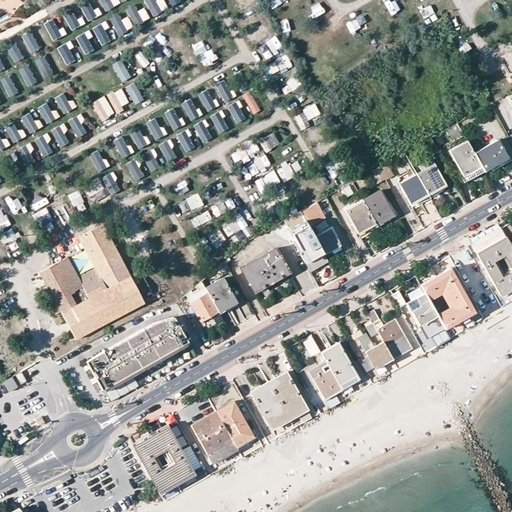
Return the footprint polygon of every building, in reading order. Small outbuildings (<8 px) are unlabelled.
[(87,0),(79,4),(88,22),(99,16),(90,0),(87,0)] [(98,0),(105,12),(126,0),(98,0)] [(154,0),(143,0),(153,17),(162,12),(154,0)] [(265,0),(270,10),(280,5),(277,0),(265,0)] [(431,0),(429,0),(418,6),(425,20),(438,13),(431,0)] [(432,0),(437,8),(449,2),(447,0),(432,0)] [(134,5),(126,9),(133,26),(149,19),(144,8),(136,11),(134,5)] [(307,23),(319,20),(314,7),(303,11),(307,23)] [(74,8),(62,13),(70,31),(82,26),(74,8)] [(127,17),(121,20),(118,14),(109,18),(117,35),(132,28),(127,17)] [(55,18),(44,23),(51,41),(63,37),(55,18)] [(216,18),(206,21),(209,31),(219,29),(216,18)] [(99,46),(111,41),(104,23),(92,27),(99,46)] [(268,24),(258,27),(262,38),(272,35),(268,24)] [(375,27),(365,33),(369,40),(379,35),(375,27)] [(30,31),(21,36),(31,54),(40,49),(30,31)] [(75,37),(84,55),(96,49),(87,31),(75,37)] [(220,33),(211,36),(215,45),(223,41),(220,33)] [(285,37),(289,45),(297,41),(293,33),(285,37)] [(24,59),(17,40),(5,44),(13,63),(24,59)] [(70,51),(74,49),(70,41),(56,48),(65,65),(75,60),(70,51)] [(155,51),(160,61),(173,55),(168,45),(155,51)] [(304,65),(316,59),(309,47),(297,53),(304,65)] [(135,55),(140,69),(149,65),(143,51),(135,55)] [(511,79),(511,54),(505,58),(508,63),(503,66),(510,80),(511,79)] [(45,55),(34,60),(43,77),(53,73),(45,55)] [(274,78),(290,70),(283,56),(267,63),(274,78)] [(346,56),(338,59),(342,67),(349,64),(346,56)] [(121,60),(112,66),(122,83),(131,78),(121,60)] [(27,64),(18,69),(27,87),(37,83),(27,64)] [(328,76),(323,66),(307,74),(312,84),(328,76)] [(119,83),(113,70),(100,77),(107,90),(119,83)] [(240,71),(231,76),(240,92),(249,87),(240,71)] [(8,75),(0,79),(0,82),(9,98),(18,93),(8,75)] [(87,93),(98,93),(97,79),(86,80),(87,93)] [(280,85),(284,94),(298,88),(294,79),(280,85)] [(223,102),(232,99),(225,80),(216,84),(223,102)] [(136,82),(126,86),(133,105),(143,101),(136,82)] [(115,112),(129,105),(122,88),(107,95),(115,112)] [(197,95),(207,112),(217,106),(207,89),(197,95)] [(258,95),(253,98),(249,92),(242,96),(252,114),(265,107),(258,95)] [(62,115),(74,110),(67,93),(55,98),(62,115)] [(104,96),(91,103),(102,122),(115,114),(104,96)] [(190,99),(181,104),(190,121),(200,116),(190,99)] [(300,125),(321,115),(314,101),(294,111),(300,125)] [(228,106),(235,123),(245,119),(238,102),(228,106)] [(47,103),(37,108),(46,125),(60,118),(56,109),(51,112),(47,103)] [(173,108),(164,112),(172,131),(181,127),(173,108)] [(20,118),(29,135),(40,129),(32,112),(20,118)] [(210,115),(218,134),(227,130),(220,112),(210,115)] [(78,115),(68,121),(77,138),(88,132),(78,115)] [(157,118),(146,122),(153,140),(164,136),(157,118)] [(202,143),(212,137),(203,120),(193,126),(202,143)] [(324,122),(306,128),(310,140),(328,134),(324,122)] [(445,129),(451,142),(464,135),(457,122),(448,128),(445,129)] [(13,145),(27,137),(22,129),(18,131),(13,123),(4,128),(13,145)] [(59,148),(70,142),(62,125),(51,130),(59,148)] [(138,150),(147,145),(138,128),(129,133),(138,150)] [(185,153),(195,148),(186,130),(176,135),(185,153)] [(258,141),(265,153),(280,144),(273,132),(258,141)] [(44,134),(34,140),(44,158),(54,151),(44,134)] [(123,137),(114,140),(120,158),(129,154),(123,137)] [(430,138),(423,141),(429,151),(431,153),(437,150),(430,138)] [(167,163),(178,158),(168,140),(158,145),(167,163)] [(253,140),(229,154),(236,165),(260,151),(253,140)] [(449,150),(450,153),(466,181),(474,176),(483,171),(473,153),(471,149),(466,140),(449,150)] [(473,153),(483,171),(497,163),(507,158),(497,140),(473,153)] [(27,170),(38,164),(28,143),(16,148),(27,170)] [(286,143),(275,150),(282,160),(293,153),(286,143)] [(88,155),(97,173),(107,168),(97,150),(88,155)] [(141,155),(151,172),(160,167),(150,150),(141,155)] [(9,155),(0,159),(9,176),(18,171),(9,155)] [(252,162),(258,174),(269,169),(263,156),(252,162)] [(126,164),(135,182),(144,178),(135,159),(126,164)] [(298,162),(277,170),(282,181),(302,173),(298,162)] [(385,180),(392,176),(385,162),(377,167),(385,180)] [(437,189),(445,184),(434,164),(416,174),(428,194),(437,189)] [(377,184),(385,180),(377,167),(370,171),(377,184)] [(110,195),(121,190),(112,172),(102,177),(110,195)] [(264,176),(268,187),(278,184),(274,172),(264,176)] [(62,179),(66,191),(80,186),(76,174),(62,179)] [(296,203),(309,194),(313,201),(320,197),(306,174),(286,187),(296,203)] [(428,194),(416,174),(399,184),(410,204),(428,194)] [(358,192),(367,187),(360,176),(359,177),(352,181),(357,191),(358,192)] [(83,186),(93,203),(107,196),(97,178),(83,186)] [(357,191),(352,181),(339,188),(345,197),(357,191)] [(172,191),(174,199),(184,196),(181,189),(172,191)] [(380,190),(362,200),(374,221),(384,217),(392,213),(380,190)] [(198,194),(178,203),(184,215),(204,206),(198,194)] [(57,213),(68,208),(63,197),(52,202),(57,213)] [(374,221),(362,200),(345,210),(349,219),(356,231),(366,226),(374,221)] [(318,205),(315,202),(299,211),(308,225),(324,216),(318,205)] [(207,211),(198,216),(203,226),(212,221),(207,211)] [(299,211),(283,220),(301,252),(299,253),(304,262),(313,257),(323,252),(322,251),(317,241),(314,237),(308,225),(299,211)] [(240,215),(224,225),(234,243),(251,232),(240,215)] [(102,224),(78,237),(86,251),(91,261),(95,269),(77,278),(66,258),(39,272),(57,305),(75,339),(118,316),(143,302),(121,260),(117,253),(102,224)] [(12,228),(3,231),(10,251),(19,248),(12,228)] [(207,235),(214,248),(226,241),(219,228),(207,235)] [(511,287),(511,248),(509,244),(500,228),(481,238),(472,244),(493,282),(500,295),(511,287)] [(337,241),(330,229),(314,237),(317,241),(322,251),(331,245),(337,241)] [(240,268),(254,292),(270,283),(288,273),(275,249),(240,268)] [(328,260),(323,252),(313,257),(304,262),(309,271),(328,260)] [(428,300),(440,294),(443,292),(451,306),(448,308),(436,315),(442,326),(444,329),(448,327),(446,323),(461,315),(462,319),(475,312),(461,286),(465,285),(449,256),(435,264),(414,276),(423,293),(428,300)] [(233,302),(234,301),(221,279),(220,276),(212,281),(212,284),(205,288),(218,310),(228,305),(233,302)] [(185,295),(196,314),(200,321),(206,317),(218,310),(205,288),(202,281),(201,282),(185,295)] [(448,308),(451,306),(443,292),(440,294),(448,308)] [(442,326),(436,315),(428,300),(423,293),(413,299),(417,306),(409,311),(420,330),(423,328),(427,335),(442,326)] [(417,306),(413,299),(405,304),(409,311),(417,306)] [(378,334),(382,342),(391,357),(408,347),(394,321),(383,327),(374,310),(367,314),(372,323),(378,334)] [(462,319),(461,315),(446,323),(448,327),(462,319)] [(86,361),(102,389),(104,389),(123,377),(136,370),(187,341),(173,317),(155,322),(86,361)] [(371,337),(378,334),(372,323),(365,327),(371,337)] [(435,343),(447,338),(444,331),(432,336),(435,343)] [(357,338),(366,354),(374,369),(383,364),(371,344),(365,334),(363,334),(357,338)] [(375,342),(371,344),(383,364),(392,359),(391,357),(382,342),(376,345),(375,342)] [(320,353),(339,386),(356,376),(337,344),(328,349),(320,353)] [(320,353),(320,352),(311,357),(314,362),(305,368),(323,399),(341,390),(339,386),(320,353)] [(123,377),(104,389),(111,401),(136,387),(133,381),(140,377),(136,370),(123,377)] [(288,420),(306,410),(284,370),(273,376),(274,379),(268,383),(288,420)] [(21,383),(26,380),(21,372),(16,375),(21,383)] [(358,381),(356,376),(339,386),(341,390),(358,381)] [(19,387),(13,377),(5,382),(10,392),(19,387)] [(259,383),(248,388),(271,429),(288,420),(268,383),(260,386),(259,383)] [(234,446),(252,436),(232,402),(226,405),(216,411),(225,429),(234,446)] [(201,420),(191,426),(206,452),(208,451),(212,458),(234,446),(225,429),(216,411),(201,420)] [(36,419),(37,421),(40,426),(45,423),(42,416),(36,419)] [(161,430),(133,445),(158,490),(168,485),(169,487),(184,479),(183,476),(201,465),(190,445),(181,450),(168,426),(161,430)] [(0,508),(0,511),(15,511),(19,510),(14,501),(0,508)]
